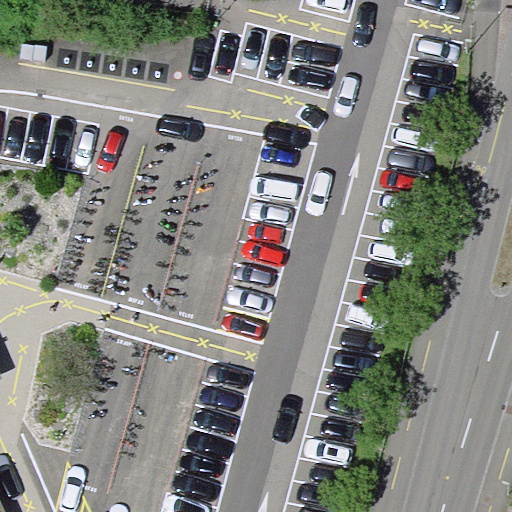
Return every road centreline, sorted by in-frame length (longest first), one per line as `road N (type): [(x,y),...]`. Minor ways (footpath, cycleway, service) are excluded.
road 1 (tertiary): [(511,138),(486,234),(483,357)]
road 2 (tertiary): [(483,357),(437,511)]
